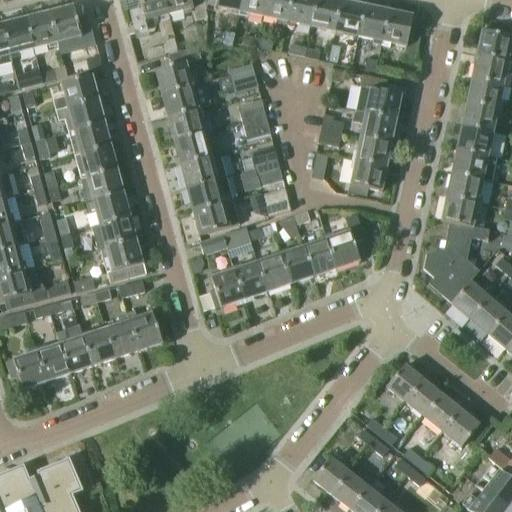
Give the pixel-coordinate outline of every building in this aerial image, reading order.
[(167,17),(162,0),(137,0),(140,11),(129,14),(135,37),(147,34),(144,23),(167,17)] [(206,20),(200,0),(162,0),(167,17),(191,11),(194,23),(206,20)] [(240,0),(205,0),(204,7),(213,8),(213,9),(237,14),(240,0)] [(264,0),(240,0),(237,14),(261,19),(264,0)] [(289,0),(264,0),(261,19),(285,24),(289,0)] [(315,0),(289,0),(285,24),(309,29),(315,0)] [(339,2),(328,0),(315,0),(309,29),(332,34),(339,2)] [(363,7),(339,2),(332,34),(356,39),(363,7)] [(387,12),(363,7),(356,39),(380,44),(387,12)] [(81,42),(73,9),(49,15),(57,48),(81,42)] [(411,17),(387,12),(380,44),(403,49),(401,61),(413,64),(418,39),(407,37),(411,17)] [(57,48),(49,15),(26,21),(34,53),(57,48)] [(34,53),(26,21),(2,27),(10,59),(34,53)] [(2,27),(0,27),(0,67),(11,65),(10,59),(2,27)] [(496,36),(497,30),(484,27),(482,33),(479,32),(474,56),(507,63),(511,39),(496,36)] [(215,41),(230,45),(232,35),(217,31),(215,41)] [(256,40),(243,37),(241,46),(254,49),(256,40)] [(166,41),(162,46),(165,55),(176,52),(173,39),(166,41)] [(269,52),(271,43),(256,40),(254,49),(269,52)] [(304,50),(290,47),(288,56),(302,59),(304,50)] [(191,88),(185,64),(199,61),(196,49),(167,57),(170,68),(153,73),(159,97),(191,88)] [(317,62),(319,53),(304,50),(302,59),(317,62)] [(507,63),(474,56),(469,80),(502,87),(507,63)] [(366,60),(364,72),(374,74),(376,62),(366,60)] [(86,62),(63,68),(66,80),(89,73),(86,62)] [(253,78),(250,66),(226,73),(229,84),(253,78)] [(343,75),(331,72),(329,83),(338,85),(342,82),(343,75)] [(42,86),(56,83),(54,73),(39,77),(42,86)] [(42,86),(39,77),(25,80),(28,90),(42,86)] [(256,89),(253,78),(229,84),(233,96),(256,89)] [(382,94),(385,83),(360,78),(358,90),(359,90),(354,114),(395,122),(400,97),(382,94)] [(97,103),(91,79),(59,87),(62,98),(51,101),(54,114),(97,103)] [(502,87),(469,80),(464,104),(497,111),(502,87)] [(0,97),(8,95),(6,85),(0,86),(0,97)] [(191,88),(159,97),(166,121),(197,112),(209,109),(202,85),(198,86),(191,88)] [(23,97),(27,111),(37,108),(34,94),(23,97)] [(13,115),(22,112),(18,98),(8,101),(13,115)] [(263,113),(260,102),(236,109),(239,120),(263,113)] [(104,127),(97,103),(54,114),(57,123),(64,121),(67,136),(104,127)] [(497,111),(464,104),(459,128),(492,135),(497,111)] [(203,134),(197,112),(166,121),(172,144),(212,133),(212,132),(203,134)] [(266,124),(263,113),(239,120),(243,131),(266,124)] [(395,122),(354,114),(352,124),(360,126),(358,140),(390,147),(395,122)] [(338,136),(340,125),(331,123),(332,119),(322,117),(319,132),(338,136)] [(270,136),(266,124),(243,131),(246,143),(270,136)] [(46,142),(41,126),(32,128),(36,145),(46,142)] [(110,150),(104,127),(67,136),(74,160),(110,150)] [(492,135),(459,128),(454,152),(487,159),(492,135)] [(31,144),(27,130),(18,132),(21,147),(31,144)] [(338,136),(319,132),(317,146),(336,150),(338,136)] [(219,157),(212,133),(172,144),(178,167),(219,157)] [(390,147),(358,140),(353,164),(386,170),(390,147)] [(36,145),(41,161),(51,159),(46,142),(36,145)] [(21,147),(25,161),(34,158),(31,144),(21,147)] [(275,161),(272,149),(249,156),(252,167),(275,161)] [(117,173),(110,150),(74,160),(80,183),(117,173)] [(487,159),(454,152),(449,176),(482,183),(487,159)] [(320,182),(324,158),(315,156),(310,180),(320,182)] [(225,181),(219,157),(178,167),(185,191),(225,181)] [(279,172),(275,161),(252,167),(256,179),(279,172)] [(353,164),(348,188),(381,194),(386,170),(353,164)] [(282,183),(279,172),(256,179),(259,190),(282,183)] [(58,188),(54,173),(44,176),(48,190),(58,188)] [(123,197),(117,173),(80,183),(82,192),(79,193),(83,207),(123,197)] [(482,183),(449,176),(444,199),(477,206),(482,183)] [(4,201),(12,199),(7,178),(0,179),(0,204),(5,203),(4,201)] [(42,192),(39,178),(29,180),(33,194),(42,192)] [(231,204),(225,181),(185,191),(191,215),(231,204)] [(48,190),(52,205),(62,202),(58,188),(48,190)] [(287,202),(284,191),(261,197),(264,208),(287,202)] [(33,194),(37,208),(46,206),(42,192),(33,194)] [(129,220),(123,197),(83,207),(85,216),(93,214),(97,228),(129,220)] [(477,206),(444,199),(439,222),(449,224),(472,229),(477,206)] [(290,213),(287,202),(264,208),(267,219),(290,213)] [(10,225),(5,203),(0,204),(0,229),(19,224),(19,222),(10,225)] [(229,229),(237,227),(231,204),(191,215),(197,239),(229,230),(229,229)] [(295,228),(309,223),(306,214),(292,219),(295,228)] [(363,241),(356,217),(345,221),(350,234),(326,242),(336,274),(359,266),(352,245),(363,241)] [(295,228),(292,219),(278,223),(281,233),(295,228)] [(69,234),(66,220),(56,222),(60,237),(69,234)] [(136,243),(129,220),(97,228),(104,252),(136,243)] [(16,248),(25,246),(19,224),(0,229),(0,254),(17,250),(16,248)] [(54,238),(51,224),(41,227),(45,241),(54,238)] [(472,229),(449,224),(443,250),(426,256),(423,272),(433,281),(428,288),(450,307),(468,285),(477,274),(465,263),(469,241),(486,244),(489,233),(472,229)] [(260,230),(247,234),(250,243),(263,239),(260,230)] [(60,237),(63,251),(73,249),(69,234),(60,237)] [(502,236),(500,249),(511,251),(511,237),(506,236),(505,236),(502,236)] [(45,241),(49,255),(58,252),(54,238),(45,241)] [(200,257),(224,250),(220,239),(196,246),(200,257)] [(336,274),(326,242),(302,250),(313,282),(336,274)] [(145,277),(136,243),(104,252),(110,276),(106,277),(109,287),(145,277)] [(0,279),(23,273),(17,250),(0,254),(0,279)] [(313,282),(302,250),(280,257),(290,289),(313,282)] [(290,289),(280,257),(257,264),(267,296),(290,289)] [(511,270),(511,269),(500,260),(495,266),(506,277),(511,270)] [(239,264),(231,267),(232,269),(233,272),(244,304),(267,296),(257,264),(241,270),(239,264)] [(214,293),(208,295),(213,310),(219,308),(220,311),(244,304),(233,272),(232,269),(223,272),(224,275),(210,279),(214,293)] [(23,273),(0,279),(0,305),(5,304),(8,314),(69,298),(66,284),(65,284),(65,286),(44,298),(32,275),(30,271),(23,273)] [(72,285),(75,297),(94,291),(91,280),(72,285)] [(145,295),(141,284),(118,290),(121,302),(145,295)] [(487,301),(468,285),(450,307),(468,322),(487,301)] [(110,301),(108,292),(94,296),(96,306),(110,301)] [(96,306),(94,296),(79,300),(82,309),(96,306)] [(505,316),(487,301),(468,322),(486,338),(505,316)] [(64,315),(61,305),(47,309),(49,319),(64,315)] [(49,319),(47,309),(33,313),(35,322),(49,319)] [(136,321),(134,313),(125,316),(138,355),(162,347),(151,316),(136,321)] [(26,327),(23,315),(0,321),(0,333),(0,334),(26,327)] [(138,355),(125,316),(115,319),(117,327),(104,331),(115,363),(138,355)] [(511,344),(511,322),(505,316),(486,338),(505,353),(511,344)] [(82,339),(78,327),(62,333),(66,344),(58,347),(69,378),(92,370),(82,339)] [(115,363),(104,331),(82,339),(92,370),(115,363)] [(69,378),(58,347),(35,354),(46,386),(69,378)] [(46,386),(35,354),(5,364),(10,382),(18,379),(23,393),(46,386)] [(422,384),(403,369),(386,390),(404,405),(422,384)] [(440,398),(422,384),(404,405),(423,420),(440,398)] [(458,413),(440,398),(423,420),(441,435),(458,413)] [(477,428),(458,413),(441,435),(459,450),(477,428)] [(383,430),(371,420),(364,428),(377,438),(383,430)] [(377,438),(389,448),(396,440),(383,430),(377,438)] [(374,442),(362,432),(355,440),(367,450),(374,442)] [(386,452),(374,442),(367,450),(380,461),(386,452)] [(420,460),(408,450),(401,458),(414,468),(420,460)] [(511,461),(510,464),(495,451),(488,460),(503,473),(505,470),(511,475),(511,461)] [(426,478),(432,470),(420,460),(414,468),(426,478)] [(347,476),(328,461),(311,482),(330,497),(347,476)] [(411,472),(399,461),(392,470),(404,480),(411,472)] [(0,511),(77,511),(72,498),(82,494),(68,462),(36,475),(37,479),(28,483),(23,468),(0,477),(0,511)] [(506,511),(511,511),(511,486),(498,475),(490,469),(482,479),(490,486),(484,495),(506,511)] [(404,480),(416,490),(423,482),(411,472),(404,480)] [(348,511),(366,491),(347,476),(330,497),(348,511)] [(378,511),(384,506),(366,491),(348,511),(378,511)] [(506,511),(484,495),(477,503),(469,497),(461,507),(467,511),(506,511)]
